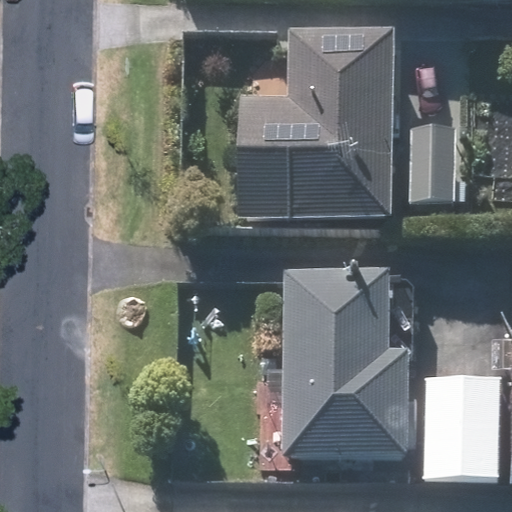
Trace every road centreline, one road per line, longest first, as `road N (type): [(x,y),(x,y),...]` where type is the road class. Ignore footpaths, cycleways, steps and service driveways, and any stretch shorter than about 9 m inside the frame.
road 1 (residential): [(51,0),(48,314)]
road 2 (residential): [(48,314),(41,511)]
